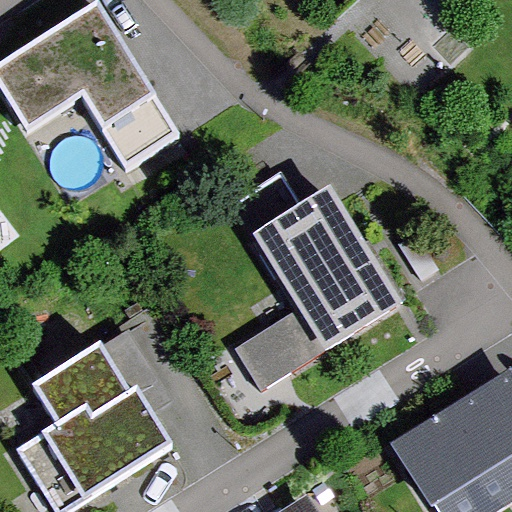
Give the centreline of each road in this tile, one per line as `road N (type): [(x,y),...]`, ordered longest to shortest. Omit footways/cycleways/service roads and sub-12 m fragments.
road 1 (residential): [(491,331),(195,511)]
road 2 (residential): [(158,0),(267,102),(424,187)]
road 3 (residential): [(511,281),(424,187)]
